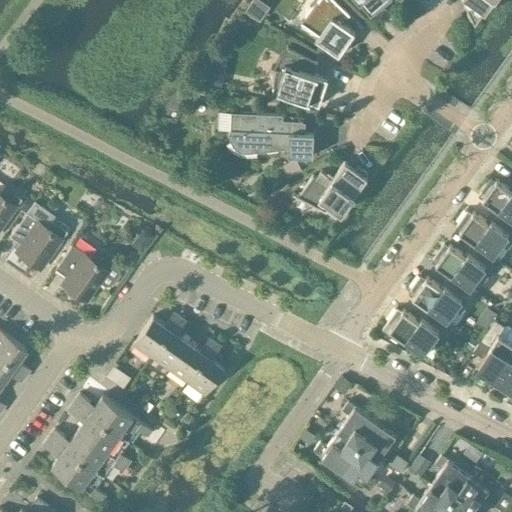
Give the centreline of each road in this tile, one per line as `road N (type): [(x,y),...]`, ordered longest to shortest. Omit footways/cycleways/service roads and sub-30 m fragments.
road 1 (residential): [(338,349),(169,268),(105,336),(73,336)]
road 2 (residential): [(338,349),(488,138)]
road 3 (residential): [(289,500),(252,474),(338,349)]
road 4 (residential): [(511,440),(338,349)]
road 5 (residential): [(488,138),(378,61)]
road 6 (residential): [(0,438),(73,336)]
